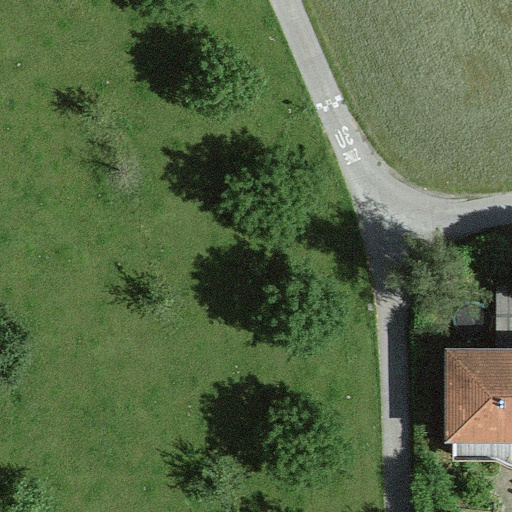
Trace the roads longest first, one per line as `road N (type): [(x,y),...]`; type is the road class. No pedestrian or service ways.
road 1 (unclassified): [(389,235),(398,511)]
road 2 (unclassified): [(285,0),(389,235)]
road 3 (unclassified): [(389,235),(511,211)]
